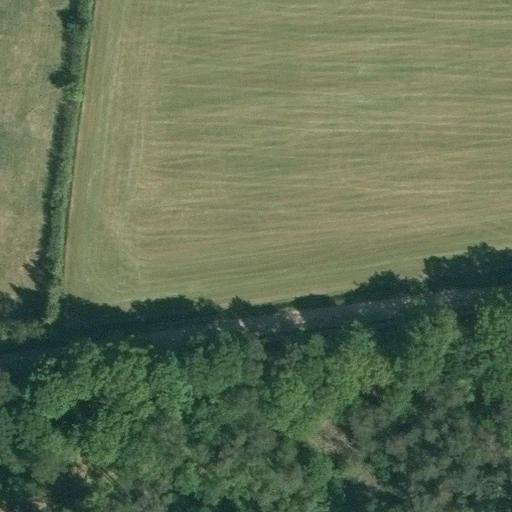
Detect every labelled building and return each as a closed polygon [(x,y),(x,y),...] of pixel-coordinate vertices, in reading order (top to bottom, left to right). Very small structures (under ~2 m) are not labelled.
[(81,24),(82,7),(46,6),(46,23),(81,24)] [(0,80),(30,81),(30,53),(0,52),(0,80)] [(54,64),(77,65),(77,54),(55,54),(54,64)] [(44,76),(66,77),(67,65),(45,64),(44,76)] [(73,116),(73,91),(50,91),(50,116),(73,116)] [(0,93),(0,125),(16,126),(16,98),(25,98),(25,93),(0,93)] [(44,131),(43,153),(71,153),(71,131),(44,131)] [(23,206),(24,174),(11,174),(10,206),(23,206)]
